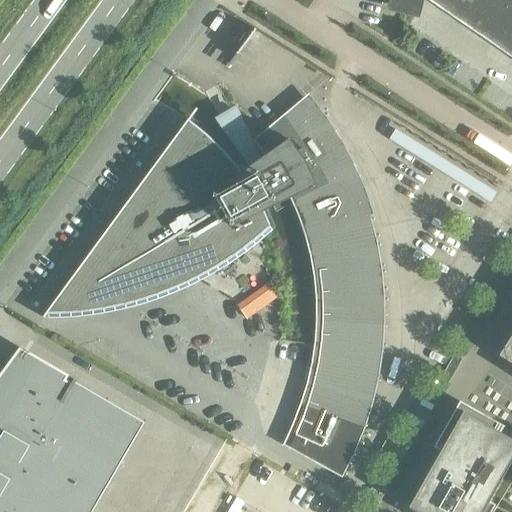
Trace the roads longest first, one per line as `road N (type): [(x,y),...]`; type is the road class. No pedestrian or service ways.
road 1 (unclassified): [(0,284),(207,0)]
road 2 (unknown): [(354,55),(336,99),(395,270),(399,348),(414,385)]
road 3 (unknown): [(95,348),(135,313),(169,305),(206,315),(261,355),(275,377),(265,447)]
road 4 (unclassified): [(511,158),(269,0)]
road 5 (unknown): [(265,447),(354,486),(414,385)]
road 6 (unknown): [(414,385),(511,207)]
road 7 (primary): [(0,162),(120,0)]
road 8 (unknown): [(95,348),(265,447)]
